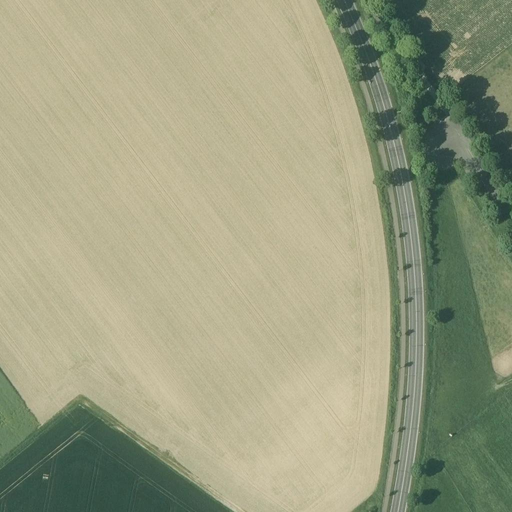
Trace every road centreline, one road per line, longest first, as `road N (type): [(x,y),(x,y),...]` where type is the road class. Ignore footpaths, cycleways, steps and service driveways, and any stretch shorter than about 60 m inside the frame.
road 1 (secondary): [(399,511),(416,364),(411,246),(392,135),(344,0)]
road 2 (track): [(237,511),(78,397),(0,461)]
